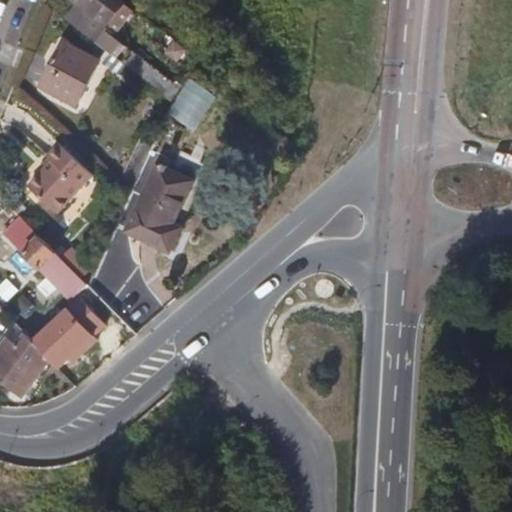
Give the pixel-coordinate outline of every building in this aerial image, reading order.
[(95,41),(124,5),(117,0),(77,0),(75,3),(81,7),(69,21),(95,41)] [(181,62),(188,52),(168,36),(160,46),(181,62)] [(112,42),(101,68),(120,76),(130,50),(112,42)] [(78,105),(100,62),(65,43),(43,86),(78,105)] [(56,213),(92,175),(60,144),(47,157),(51,162),(28,186),(56,213)] [(172,255),(209,179),(180,165),(174,176),(171,173),(171,171),(166,168),(165,170),(160,168),(130,235),(172,255)] [(43,271),(58,255),(42,238),(26,254),(43,271)] [(90,287),(58,255),(43,271),(74,303),(90,287)] [(102,299),(90,287),(74,303),(87,316),(102,299)] [(53,363),(30,338),(20,351),(15,356),(6,349),(0,356),(0,373),(9,381),(6,385),(23,398),(53,363)] [(20,351),(11,343),(6,349),(15,356),(20,351)] [(9,381),(0,373),(0,380),(6,385),(9,381)]
